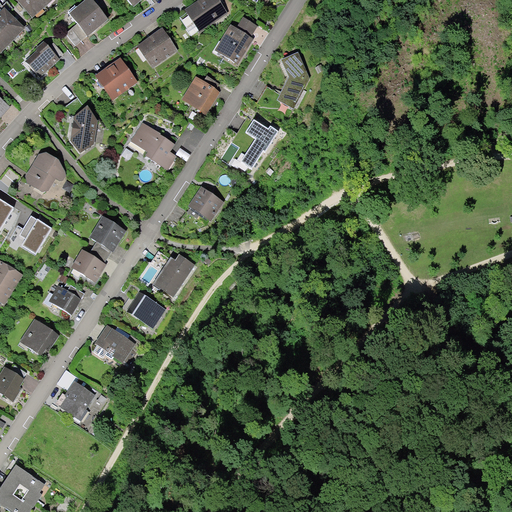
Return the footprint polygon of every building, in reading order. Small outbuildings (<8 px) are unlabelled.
[(16,0),(34,21),(50,5),(45,0),(16,0)] [(74,16),(90,40),(113,24),(96,0),(74,16)] [(131,0),(138,9),(149,0),(131,0)] [(197,0),(184,9),(200,31),(228,12),(219,0),(197,0)] [(7,14),(0,20),(0,28),(15,42),(25,31),(7,14)] [(213,52),(238,66),(255,40),(250,37),(258,25),(244,17),(237,29),(230,24),(213,52)] [(0,49),(4,54),(15,42),(0,28),(0,49)] [(140,49),(154,68),(177,50),(163,32),(140,49)] [(30,62),(41,79),(61,65),(49,49),(30,62)] [(298,52),(281,60),(289,76),(277,100),(294,109),(310,78),(298,52)] [(100,83),(114,102),(138,84),(124,65),(100,83)] [(186,102),(209,116),(223,94),(200,80),(186,102)] [(0,95),(0,122),(14,108),(0,95)] [(74,143),(86,157),(97,148),(101,122),(93,113),(76,120),(74,143)] [(268,128),(253,119),(245,130),(257,138),(242,161),(252,167),(263,150),(265,150),(278,131),(270,126),(268,128)] [(149,159),(168,171),(180,151),(144,129),(135,143),(153,154),(149,159)] [(29,182),(50,196),(60,180),(63,182),(70,172),(46,157),(29,182)] [(190,210),(208,222),(221,202),(203,190),(190,210)] [(13,207),(0,199),(0,229),(13,207)] [(22,229),(17,225),(10,238),(35,251),(51,227),(31,215),(22,229)] [(112,251),(114,252),(126,230),(103,215),(90,237),(96,241),(93,247),(108,258),(112,251)] [(71,266),(96,282),(106,264),(104,263),(108,258),(93,247),(90,252),(82,249),(71,266)] [(175,259),(171,256),(153,283),(173,297),(195,264),(179,254),(175,259)] [(0,265),(0,304),(4,307),(24,278),(1,263),(0,265)] [(50,301),(72,315),(85,293),(71,285),(68,290),(58,286),(50,301)] [(130,312),(152,327),(162,312),(140,297),(130,312)] [(20,343),(44,359),(59,336),(35,320),(20,343)] [(96,349),(120,365),(133,346),(110,330),(96,349)] [(0,383),(0,395),(13,404),(27,382),(9,370),(0,383)] [(51,402),(78,420),(93,399),(75,387),(67,398),(57,392),(51,402)] [(5,480),(44,507),(56,491),(17,463),(5,480)] [(0,488),(0,503),(11,511),(31,511),(37,503),(5,481),(0,488)]
